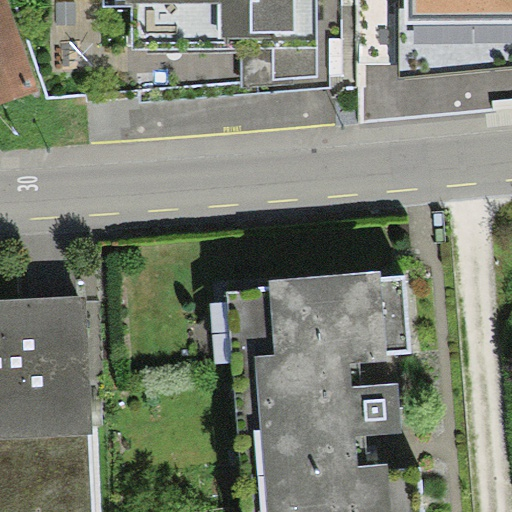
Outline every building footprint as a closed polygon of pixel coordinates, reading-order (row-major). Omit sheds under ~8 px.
[(0,0),(0,104),(30,96),(2,0),(0,0)] [(115,0),(115,5),(133,5),(133,49),(318,48),(318,0),(115,0)] [(400,0),(401,41),(465,41),(464,0),(400,0)] [(410,364),(406,288),(232,298),(244,511),(420,511),(417,461),(357,465),(355,440),(399,438),(396,385),(348,388),(347,367),(410,364)] [(0,511),(97,511),(86,299),(0,303),(0,511)]
